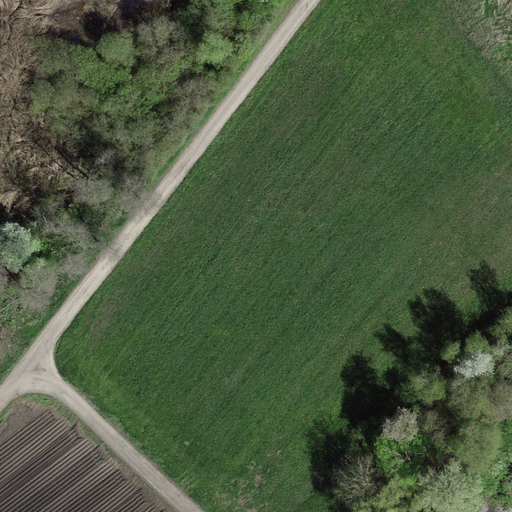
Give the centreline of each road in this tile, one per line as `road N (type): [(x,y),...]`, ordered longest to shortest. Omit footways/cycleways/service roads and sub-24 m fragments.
road 1 (track): [(0,398),(310,0)]
road 2 (track): [(193,511),(29,359)]
